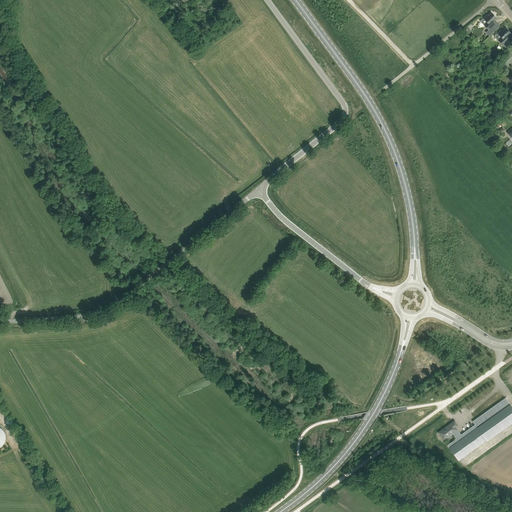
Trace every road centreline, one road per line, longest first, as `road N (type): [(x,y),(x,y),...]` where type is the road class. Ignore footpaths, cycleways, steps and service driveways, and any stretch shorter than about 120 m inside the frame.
road 1 (unclassified): [(0,321),(107,308),(259,188)]
road 2 (primary): [(415,255),(407,193),(387,134),(295,0)]
road 3 (unclassified): [(267,0),(345,113),(259,188)]
road 4 (primary): [(280,511),(364,428),(402,347)]
road 5 (unclassified): [(372,286),(290,225),(259,188)]
road 6 (residential): [(392,81),(495,0)]
